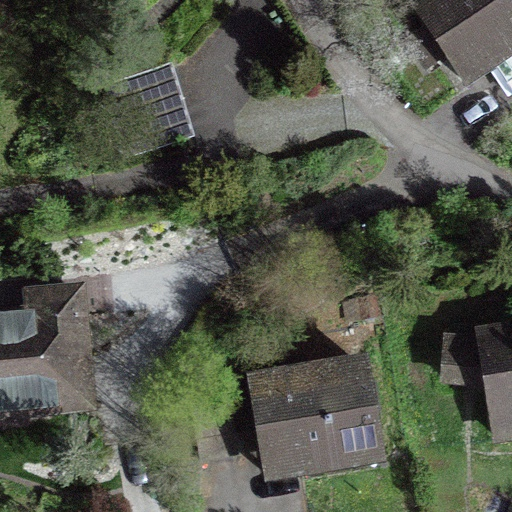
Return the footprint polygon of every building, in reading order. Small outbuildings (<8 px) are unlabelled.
[(426,33),(408,44),(423,68),(441,56),(461,86),(489,67),(511,101),(511,0),(426,0),(411,10),(426,33)] [(98,90),(120,162),(188,141),(166,69),(98,90)] [(0,416),(83,410),(75,317),(59,319),(58,299),(29,302),(31,321),(0,324),(0,416)] [(511,337),(479,342),(494,442),(511,438),(511,337)] [(373,462),(358,373),(252,391),(267,479),(373,462)] [(223,401),(188,407),(198,465),(233,459),(223,401)]
